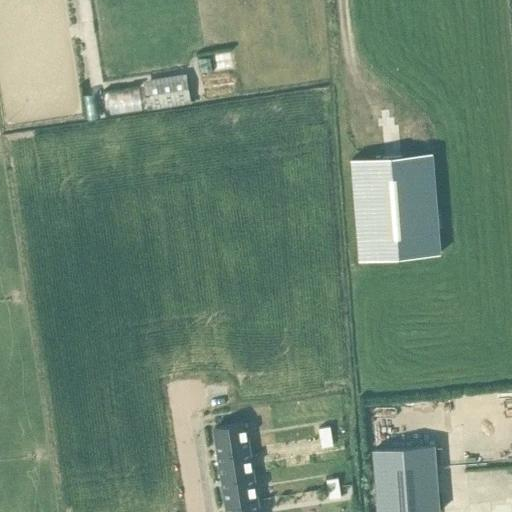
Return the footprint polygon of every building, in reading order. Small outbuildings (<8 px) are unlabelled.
[(425,52),(344,58),(360,259),(441,252),(425,52)] [(186,73),(143,79),(148,109),(190,102),(186,73)] [(139,88),(106,88),(106,107),(139,106),(139,88)] [(340,421),(341,434),(351,432),(350,421),(340,421)] [(214,455),(245,451),(242,425),(211,428),(214,455)] [(341,434),(342,445),(352,444),(351,432),(341,434)] [(436,443),(373,448),(377,511),(425,511),(441,511),(436,443)] [(245,451),(214,455),(217,480),(248,477),(245,451)] [(350,473),(350,485),(360,483),(359,472),(350,473)] [(248,477),(217,480),(220,506),(250,503),(248,477)] [(351,496),(360,495),(360,483),(350,485),(351,496)] [(251,511),(250,503),(220,506),(220,511),(251,511)]
